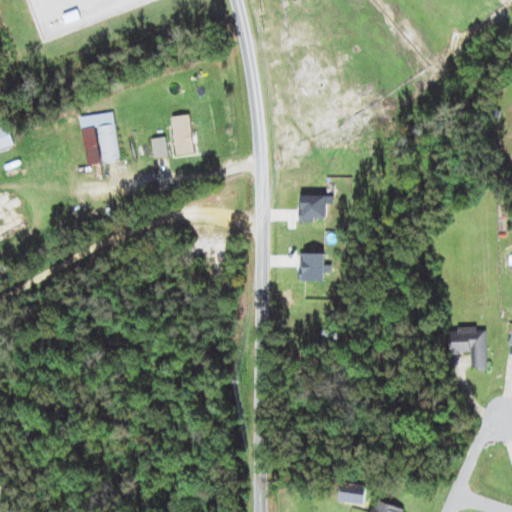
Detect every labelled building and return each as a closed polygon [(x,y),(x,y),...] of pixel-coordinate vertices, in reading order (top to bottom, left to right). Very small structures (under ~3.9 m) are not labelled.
[(87,164),(121,160),(115,111),(81,115),(87,164)] [(172,116),(178,154),(195,151),(190,113),(172,116)] [(0,124),(0,148),(15,144),(8,122),(0,124)] [(152,138),(155,157),(169,155),(166,136),(152,138)] [(302,205),(299,205),(299,221),(328,220),(327,194),(302,195),(302,205)] [(488,368),(487,327),(451,328),(452,351),(472,351),(473,369),(488,368)] [(339,501),(365,503),(366,482),(340,481),(339,501)]
